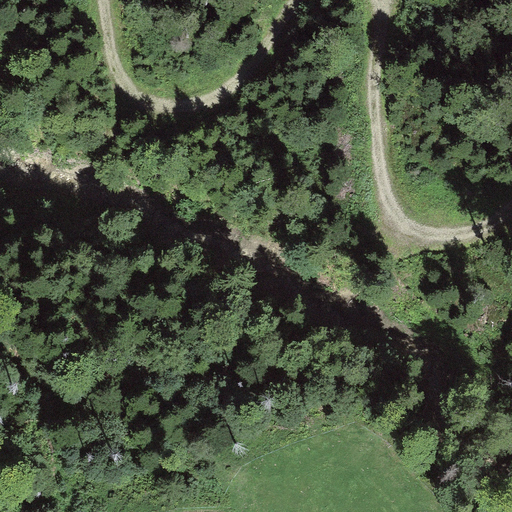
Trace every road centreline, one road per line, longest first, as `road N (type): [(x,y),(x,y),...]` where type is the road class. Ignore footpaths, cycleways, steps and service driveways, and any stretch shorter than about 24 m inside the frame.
road 1 (track): [(511,209),(448,236),(423,235),(392,210),(373,141),(379,0)]
road 2 (track): [(296,0),(230,89),(179,107),(152,104),(113,74),(103,0)]
